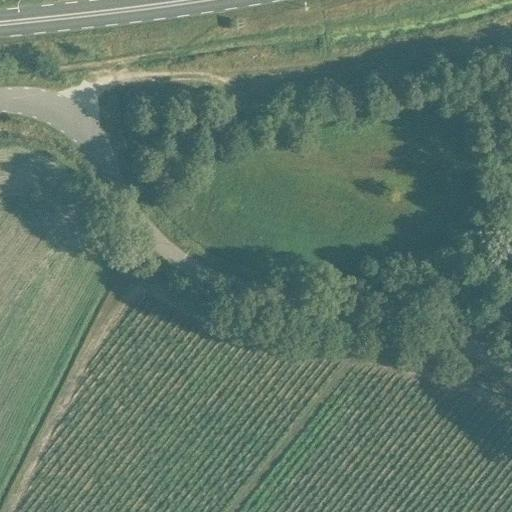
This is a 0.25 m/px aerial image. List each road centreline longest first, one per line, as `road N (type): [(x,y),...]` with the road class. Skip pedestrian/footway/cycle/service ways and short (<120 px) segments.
road 1 (unclassified): [(0,98),(44,103),(68,116),(102,154),(147,233),(177,262),(468,346),(511,367)]
road 2 (primary): [(204,0),(0,20)]
